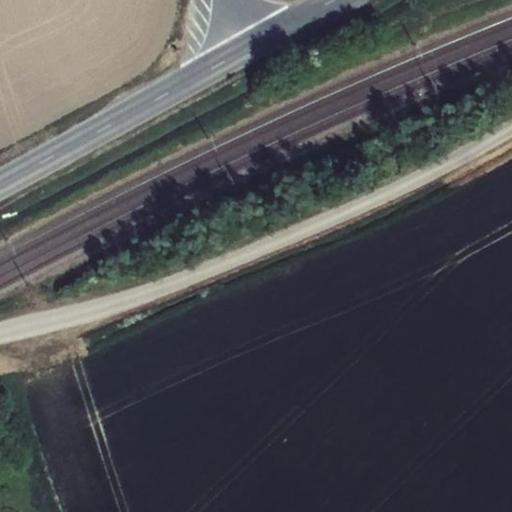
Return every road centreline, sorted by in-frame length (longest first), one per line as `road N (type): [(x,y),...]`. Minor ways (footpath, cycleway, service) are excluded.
road 1 (unclassified): [(0,331),(193,276),(409,186),(511,127)]
road 2 (tertiary): [(0,184),(243,51)]
